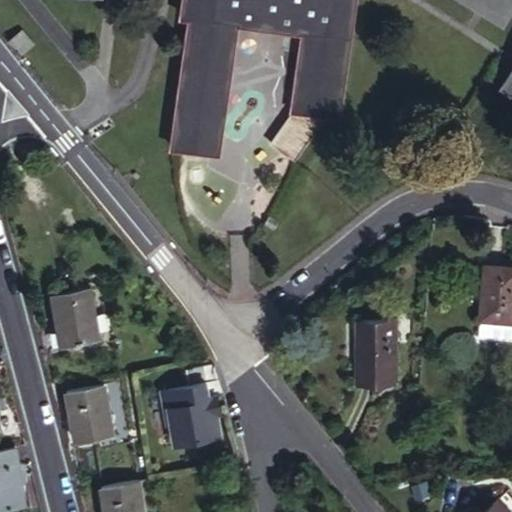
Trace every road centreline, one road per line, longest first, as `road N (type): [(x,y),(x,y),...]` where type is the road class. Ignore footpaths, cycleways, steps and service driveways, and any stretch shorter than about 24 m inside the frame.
road 1 (residential): [(511,206),(481,198),(427,203),(374,229),(231,347)]
road 2 (unclassified): [(231,347),(49,119)]
road 3 (residential): [(63,511),(0,255)]
road 4 (unclassified): [(372,511),(231,347)]
road 5 (residential): [(231,347),(268,511)]
